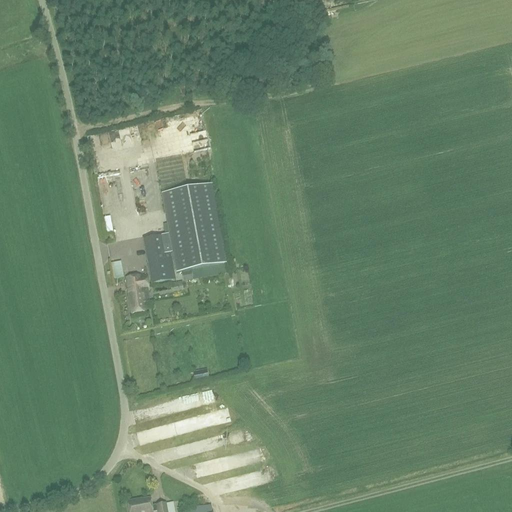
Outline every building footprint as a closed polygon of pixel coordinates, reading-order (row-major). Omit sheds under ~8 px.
[(155,123),(159,138),(172,134),(171,131),(178,129),(176,123),(171,125),(169,119),(155,123)] [(115,132),(108,134),(110,142),(118,139),(115,132)] [(117,173),(97,176),(98,183),(118,179),(117,173)] [(156,182),(135,185),(140,216),(154,213),(152,201),(159,200),(156,182)] [(162,195),(168,225),(163,226),(165,236),(145,240),(154,285),(175,280),(170,254),(173,253),(177,274),(191,272),(202,270),(227,265),(212,186),(162,195)] [(109,218),(102,220),(105,236),(113,234),(109,218)] [(112,282),(122,281),(121,264),(111,265),(112,282)] [(126,278),(131,314),(146,312),(143,292),(149,291),(147,276),(141,277),(140,276),(126,278)] [(170,292),(182,289),(181,283),(168,286),(170,292)] [(232,359),(229,320),(221,320),(224,368),(235,368),(235,358),(232,359)] [(207,373),(193,376),(195,383),(209,379),(207,373)] [(188,442),(178,444),(181,456),(215,449),(213,438),(206,439),(204,433),(198,434),(187,436),(188,442)] [(201,483),(236,477),(234,468),(262,463),(259,449),(246,451),(247,454),(193,464),(196,478),(200,477),(201,483)] [(297,504),(308,501),(307,493),(295,496),(297,504)] [(137,500),(127,502),(129,511),(152,511),(158,511),(157,511),(167,511),(165,504),(156,506),(157,507),(152,508),(150,499),(138,501),(137,500)] [(276,509),(282,504),(279,500),(273,505),(276,509)]
